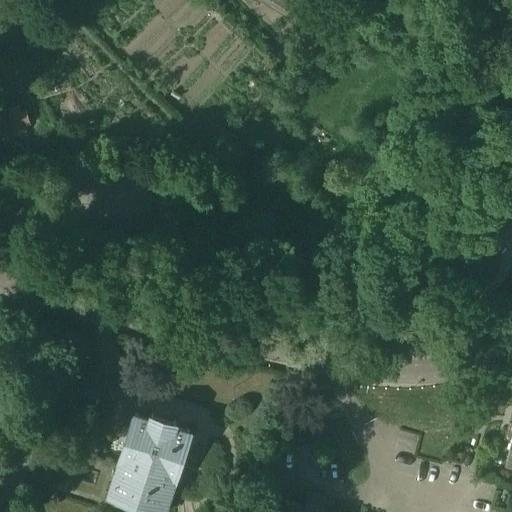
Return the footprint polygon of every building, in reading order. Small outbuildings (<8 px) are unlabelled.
[(174,92),(171,96),(179,101),(182,97),(174,92)] [(6,116),(0,117),(0,131),(9,129),(11,135),(12,135),(27,130),(26,125),(27,125),(30,123),(26,109),(21,110),(20,105),(18,105),(4,109),(6,116)] [(511,192),(502,192),(501,211),(511,212),(511,192)] [(327,336),(332,315),(316,312),(311,332),(327,336)] [(150,416),(136,411),(109,495),(111,502),(126,507),(132,502),(163,511),(164,511),(191,428),(175,424),(177,419),(152,411),(150,416)] [(281,511),(361,511),(362,511),(361,511),(330,511),(323,510),(326,497),(326,496),(309,491),(305,505),(298,504),(285,500),(281,511)]
